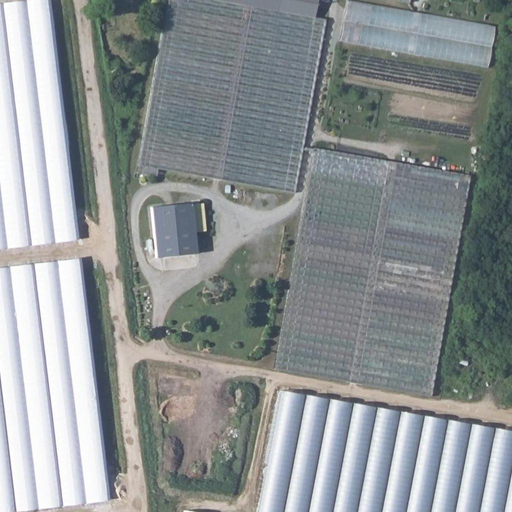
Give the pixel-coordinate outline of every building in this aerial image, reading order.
[(0,249),(77,240),(49,0),(0,6),(0,249)] [(155,174),(292,196),(320,19),(311,17),(268,9),(237,3),(221,0),(165,0),(134,176),(154,179),(155,174)] [(269,0),(237,0),(237,3),(268,9),(269,0)] [(317,0),(269,0),(268,9),(311,17),(314,4),(316,5),(317,0)] [(488,24),(340,2),(334,44),(482,66),(488,24)] [(465,180),(309,152),(273,374),(430,402),(465,180)] [(190,205),(150,209),(154,259),(195,255),(193,234),(204,232),(202,205),(190,206),(190,205)] [(0,511),(8,511),(107,500),(96,397),(79,259),(0,268),(0,511)] [(511,511),(511,433),(279,393),(258,511),(511,511)]
